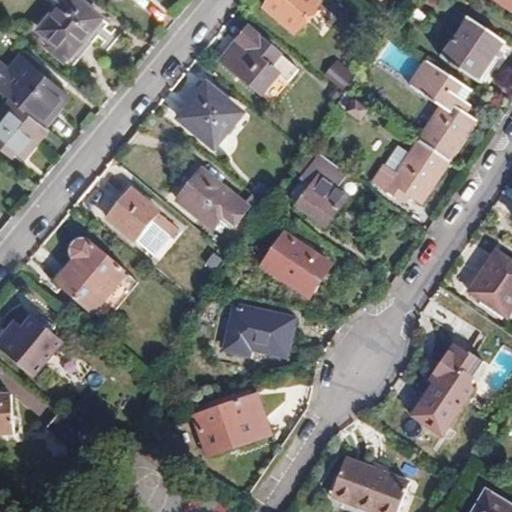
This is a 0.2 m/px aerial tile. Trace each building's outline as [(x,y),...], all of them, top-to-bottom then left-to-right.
[(102,16),(82,0),(52,0),(58,5),(38,29),(51,39),(46,45),(65,61),(102,16)] [(294,34),(320,4),(315,0),(272,0),(265,9),(294,34)] [(511,0),(495,0),(511,11),(511,0)] [(478,83),(506,42),(469,17),(441,58),(478,83)] [(289,83),(299,70),(248,28),(220,62),(261,96),(278,75),(289,83)] [(0,90),(11,99),(43,127),(69,97),(21,55),(8,70),(0,62),(0,90)] [(326,73),(342,91),(357,79),(341,60),(326,73)] [(441,108),(420,141),(451,161),(477,121),(465,113),(470,105),(463,101),(470,90),(427,61),(410,87),(441,108)] [(208,85),(196,101),(199,104),(194,109),(188,104),(177,118),(214,148),(243,114),(208,85)] [(43,127),(11,99),(0,111),(0,145),(11,156),(15,151),(23,158),(47,130),(43,127)] [(193,99),(188,104),(194,109),(199,104),(196,101),(193,99)] [(348,112),(360,120),(368,109),(356,101),(348,112)] [(451,161),(420,141),(410,154),(396,176),(384,167),(374,182),(405,202),(410,195),(422,203),(451,161)] [(397,146),(384,167),(396,176),(410,154),(397,146)] [(296,170),(304,176),(320,155),(312,149),(296,170)] [(320,155),(304,176),(300,179),(301,180),(290,194),(291,202),(326,228),(348,198),(340,192),(351,177),(320,155)] [(223,216),(234,225),(248,208),(202,170),(178,201),(212,229),(223,216)] [(135,243),(160,212),(131,188),(106,219),(135,243)] [(285,234),(262,266),(309,298),(332,265),(285,234)] [(72,248),(71,254),(73,261),(55,283),(105,323),(139,283),(88,241),(84,240),(79,240),(76,242),(74,245),(72,248)] [(511,307),(511,263),(497,253),(472,292),(506,316),(511,307)] [(244,348),(250,349),(286,357),(295,319),(235,306),(225,350),(243,354),(244,348)] [(3,352),(34,377),(63,343),(32,318),(3,352)] [(162,364),(159,355),(147,359),(151,368),(162,364)] [(464,403),(435,383),(413,416),(442,436),(464,403)] [(209,457),(271,435),(257,395),(194,416),(209,457)] [(0,434),(15,434),(12,396),(0,396),(0,434)] [(458,440),(472,450),(492,422),(477,412),(458,440)] [(91,443),(58,415),(47,428),(67,445),(91,443)] [(376,470),(371,468),(346,458),(331,497),(370,511),(398,511),(410,483),(389,475),(376,470)] [(373,462),(371,468),(376,470),(389,475),(391,469),(373,462)] [(104,487),(104,486),(100,483),(94,491),(108,501),(113,494),(104,487)] [(511,511),(511,505),(486,491),(473,511),(511,511)]
